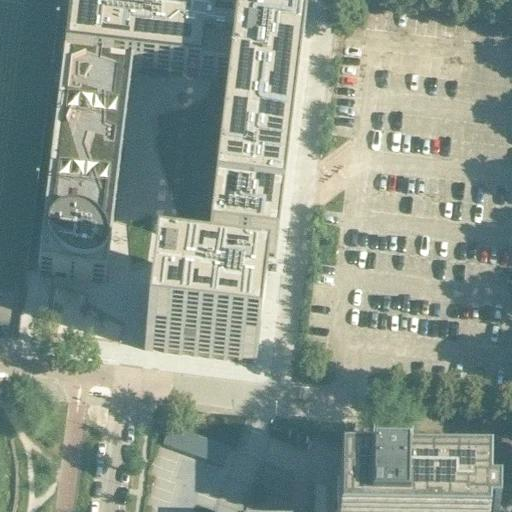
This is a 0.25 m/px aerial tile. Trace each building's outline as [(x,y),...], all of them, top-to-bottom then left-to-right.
[(59,92),(37,275),(105,283),(109,250),(111,239),(111,235),(112,224),(113,220),(114,209),(115,205),(116,194),(117,190),(118,180),(118,175),(120,165),(128,101),(131,75),(131,74),(141,75),(141,77),(151,78),(152,76),(227,86),(207,251),(275,259),(304,26),(209,14),(208,14),(95,0),(70,0),(62,67),(59,92)] [(332,158),(331,185),(348,186),(349,158),(332,158)] [(144,347),(144,351),(152,352),(163,353),(256,365),(264,296),(152,282),(150,301),(148,301),(147,311),(149,312),(147,322),(146,332),(146,336),(144,347)] [(170,425),(162,444),(224,469),(232,450),(170,425)] [(497,511),(497,506),(492,505),(486,505),(487,477),(407,475),(407,474),(380,473),(377,473),(348,473),(339,473),(337,511),(497,511)]
